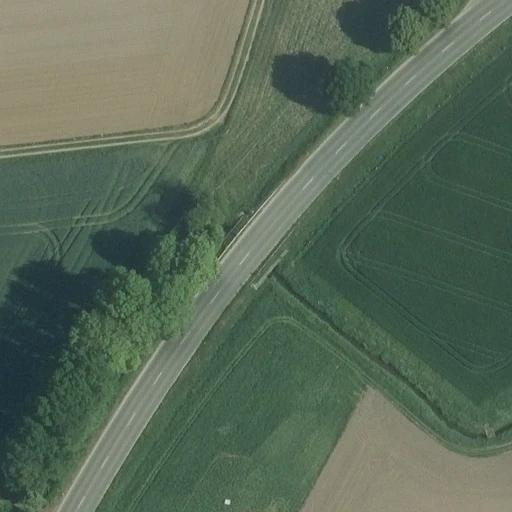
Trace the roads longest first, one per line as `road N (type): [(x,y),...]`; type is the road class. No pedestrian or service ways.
road 1 (secondary): [(76,511),(254,250),(367,124),(510,0)]
road 2 (track): [(0,156),(215,124),(258,0)]
